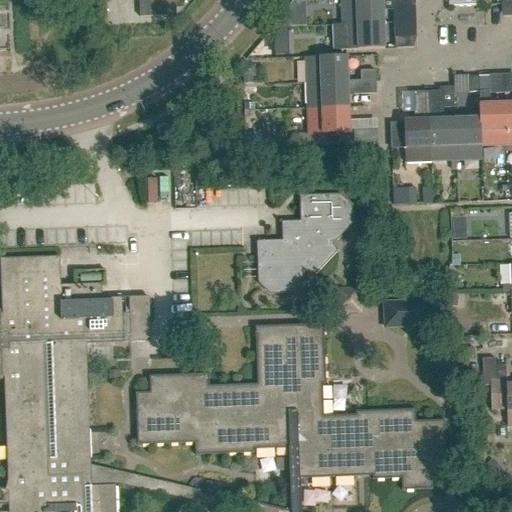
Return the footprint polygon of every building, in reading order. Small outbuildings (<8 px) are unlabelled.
[(138,0),(139,17),(176,16),(175,0),(138,0)] [(341,0),(342,25),(383,24),(382,0),(341,0)] [(274,28),(305,27),(304,2),(293,3),(289,7),(279,21),(274,28)] [(384,49),(383,24),(342,25),(332,26),(333,50),(384,49)] [(397,48),(413,48),(412,37),(397,38),(397,48)] [(289,55),(288,44),(275,44),(275,55),(289,55)] [(306,84),(347,82),(346,57),(305,58),(306,84)] [(361,82),(376,81),(376,71),(360,72),(361,82)] [(469,93),(478,92),(479,92),(479,77),(468,77),(469,93)] [(482,146),(506,146),(505,104),(489,105),(488,77),(479,77),(479,92),(478,92),(479,119),(480,119),(481,146),(482,146)] [(376,81),(361,82),(347,82),(306,84),(307,109),(348,108),(348,90),(353,90),(353,93),(376,92),(376,81)] [(391,106),(407,106),(407,82),(391,82),(391,106)] [(405,163),(431,162),(428,92),(415,93),(415,121),(404,121),(404,124),(390,124),(391,149),(405,148),(405,163)] [(457,171),(455,119),(440,120),(439,92),(428,92),(431,162),(450,161),(451,171),(457,171)] [(348,108),(307,109),(308,134),(330,134),(331,144),(354,143),(354,133),(349,133),(348,108)] [(482,160),(482,146),(481,146),(480,119),(479,119),(455,119),(457,171),(462,171),(461,161),(482,160)] [(316,198),(316,195),(299,196),(300,224),(302,224),(302,232),(291,232),(292,243),(284,243),(284,241),(256,242),(256,259),(259,259),(260,282),(270,292),(285,292),(295,281),(294,267),(303,267),(313,277),(338,251),(327,241),(327,232),(341,232),(350,221),(350,207),(340,197),(316,198)] [(235,244),(190,247),(191,273),(206,272),(206,263),(236,262),(235,244)] [(149,378),(150,394),(135,395),(136,416),(137,447),(195,445),(195,457),(255,454),(255,451),(288,449),(291,511),(261,505),(219,496),(221,486),(207,483),(202,492),(90,466),(90,445),(86,345),(131,343),(150,342),(148,298),(128,299),(129,314),(122,314),(122,299),(102,300),(101,285),(98,285),(60,287),(59,257),(0,260),(2,314),(0,314),(0,313),(0,506),(19,506),(18,511),(301,511),(300,479),(372,477),(372,480),(401,479),(401,491),(432,490),(432,474),(446,473),(445,451),(444,421),(415,422),(415,410),(355,413),(355,416),(323,418),(322,385),(325,385),(323,325),(255,328),(257,386),(209,387),(209,375),(149,378)] [(337,291),(338,313),(360,312),(359,290),(337,291)] [(385,329),(434,327),(433,302),(384,304),(385,329)] [(506,409),(506,427),(511,426),(511,384),(505,385),(505,366),(495,366),(494,359),(481,359),(482,386),(489,386),(490,410),(506,409)]
